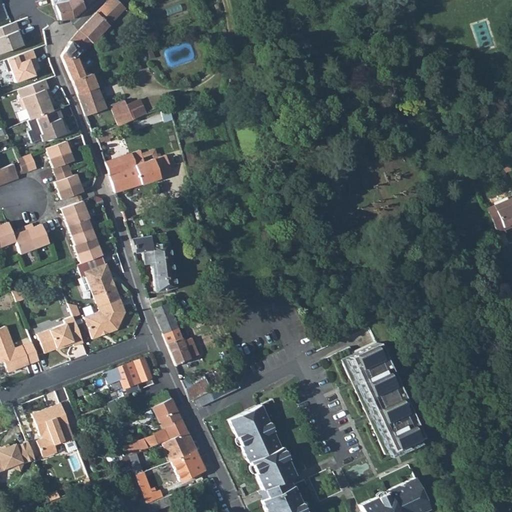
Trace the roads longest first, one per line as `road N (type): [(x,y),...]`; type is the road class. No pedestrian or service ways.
road 1 (residential): [(153,341),(87,136)]
road 2 (residential): [(235,511),(153,341)]
road 3 (residential): [(0,398),(153,341)]
